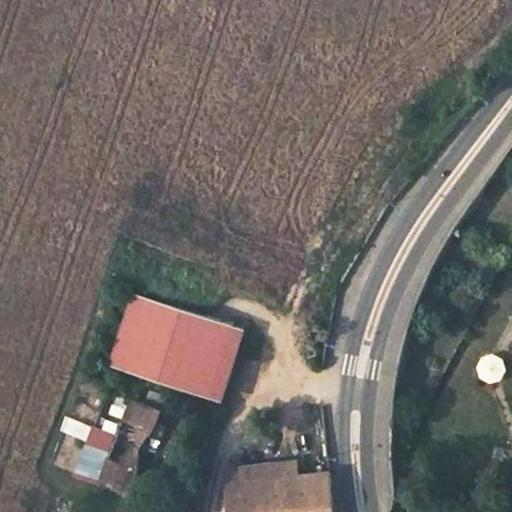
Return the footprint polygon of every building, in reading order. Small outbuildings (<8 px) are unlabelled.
[(210,402),(231,328),(130,297),(109,371),(210,402)] [(221,405),(242,331),(231,328),(210,402),(221,405)] [(76,477),(128,495),(160,415),(146,409),(109,393),(76,477)] [(160,415),(165,403),(151,397),(146,409),(160,415)] [(295,464),(228,472),(230,488),(297,479),(295,464)] [(232,511),(332,511),(332,507),(331,475),(328,475),(297,479),(230,488),(232,511)]
